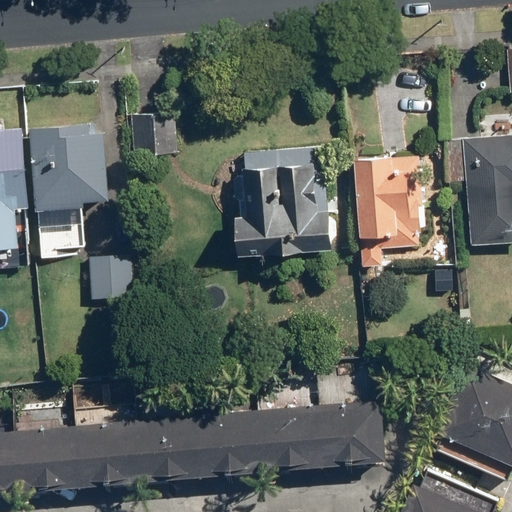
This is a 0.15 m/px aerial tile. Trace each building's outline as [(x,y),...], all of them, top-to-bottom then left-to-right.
[(179,108),(131,112),(133,155),(182,150),(179,108)] [(90,122),(31,127),(38,211),(87,207),(86,200),(111,198),(105,130),(90,131),(90,122)] [(24,126),(0,127),(0,248),(21,246),(17,208),(32,206),(24,126)] [(464,177),(471,243),(511,239),(511,131),(440,138),(443,179),(464,177)] [(233,180),(239,257),(336,248),(330,171),(325,164),(320,165),(318,144),(242,149),(244,172),(239,173),(233,180)] [(395,152),(352,156),(362,264),(386,262),(385,246),(420,244),(419,229),(423,229),(421,196),(412,197),(409,167),(397,168),(395,152)] [(133,252),(90,253),(91,297),(135,296),(133,252)] [(511,378),(465,359),(437,428),(511,461),(511,378)] [(0,491),(387,457),(382,395),(0,428),(0,491)] [(491,511),(412,479),(398,511),(491,511)]
